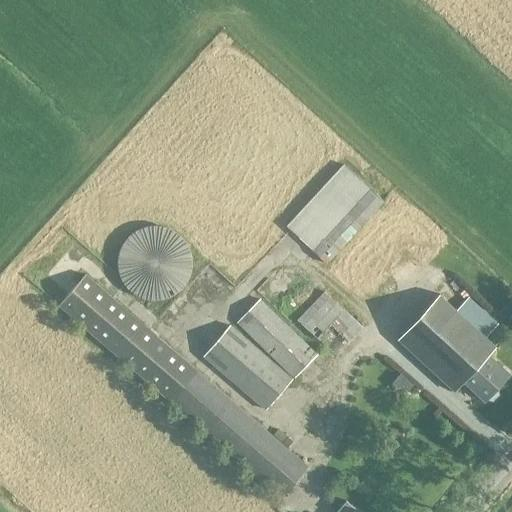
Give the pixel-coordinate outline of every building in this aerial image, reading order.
[(357,230),(384,202),(343,165),(287,226),(326,264),(358,231),(357,230)] [(119,251),(117,262),(119,273),(123,282),(130,291),(140,296),(150,300),(161,300),(171,296),(180,291),(187,282),(192,273),(193,262),(192,251),(187,241),(180,233),(171,227),(161,224),(150,224),(140,227),(130,233),(123,241),(119,251)] [(282,499),(308,468),(82,275),(56,306),(282,499)] [(486,356),(511,329),(456,278),(398,340),(454,392),(463,381),(485,401),(508,376),(486,356)] [(323,291),(297,321),(336,356),(362,328),(323,291)] [(266,411),(293,379),(317,355),(260,299),(236,323),(273,362),(230,325),(203,357),(266,411)] [(360,511),(356,508),(355,510),(346,501),(337,511),(336,511),(360,511)]
